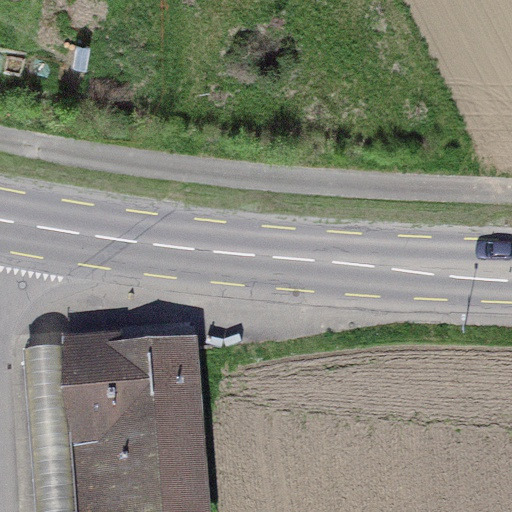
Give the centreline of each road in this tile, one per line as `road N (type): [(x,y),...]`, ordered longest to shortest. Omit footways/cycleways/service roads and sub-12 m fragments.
road 1 (track): [(511,191),(264,182),(0,137)]
road 2 (primary): [(0,220),(201,251),(511,273)]
